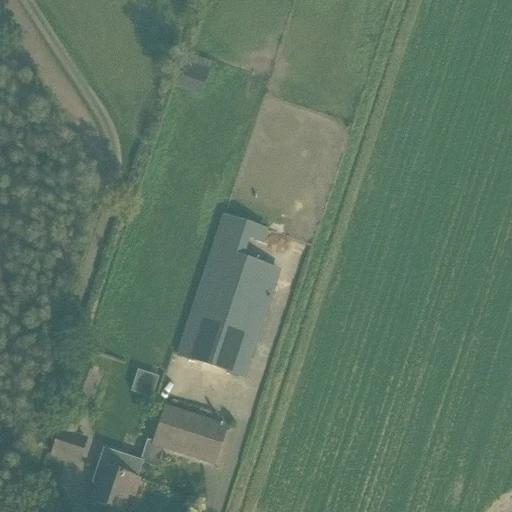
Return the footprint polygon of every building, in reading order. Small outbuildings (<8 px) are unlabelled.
[(174,88),(202,94),(208,68),(180,62),(174,88)] [(176,358),(243,381),(279,272),(243,260),(249,239),(262,244),(267,231),(254,226),(223,216),(176,358)] [(51,457),(78,466),(87,440),(77,437),(98,375),(81,370),(51,457)] [(152,398),(158,377),(137,371),(131,392),(152,398)] [(153,444),(153,445),(160,448),(215,466),(221,447),(227,429),(164,409),(159,426),(153,444)] [(78,483),(83,469),(49,457),(44,472),(78,483)] [(96,468),(91,486),(98,488),(93,503),(119,511),(120,511),(126,495),(131,497),(134,489),(136,481),(142,463),(140,462),(127,458),(121,476),(96,468)]
